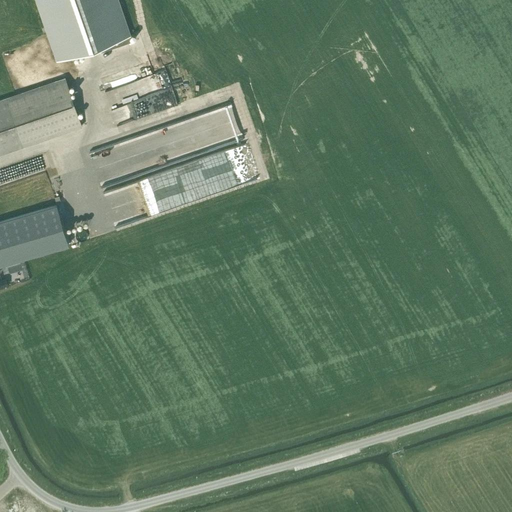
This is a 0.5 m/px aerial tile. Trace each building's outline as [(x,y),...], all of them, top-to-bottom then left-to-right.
[(130,41),(116,0),(38,0),(58,58),(99,44),(101,51),(130,41)] [(104,87),(146,75),(144,67),(102,78),(104,87)] [(129,120),(177,105),(166,70),(118,85),(129,120)] [(0,153),(81,126),(65,77),(0,99),(0,153)] [(247,142),(189,160),(191,165),(248,147),(247,142)] [(140,214),(161,208),(158,197),(147,200),(146,195),(162,190),(157,174),(105,189),(107,196),(111,195),(114,207),(131,203),(132,209),(135,208),(137,214),(115,220),(117,229),(142,222),(140,214)] [(57,204),(0,221),(0,264),(69,244),(57,204)]
